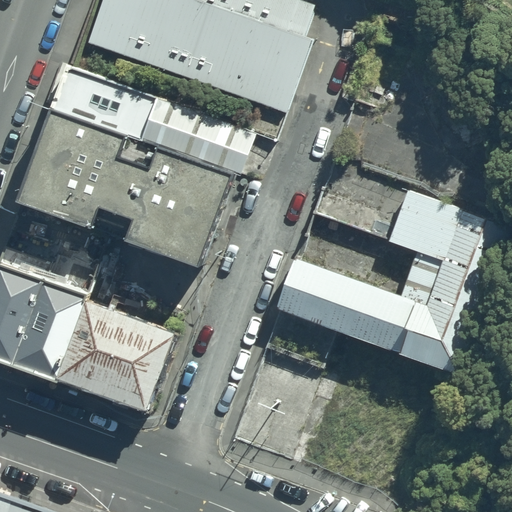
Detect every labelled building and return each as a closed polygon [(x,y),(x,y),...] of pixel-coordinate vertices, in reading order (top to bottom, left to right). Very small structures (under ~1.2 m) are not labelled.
[(102,0),(88,41),(204,83),(287,114),(314,40),(306,38),(316,5),(302,0),(102,0)] [(262,133),(70,67),(53,115),(245,181),(262,133)] [(235,185),(56,120),(22,211),(112,244),(201,277),(235,185)] [(423,250),(408,296),(298,260),(280,313),(464,374),(511,229),(511,221),(411,188),(394,240),(423,250)] [(93,297),(3,265),(0,272),(0,356),(66,380),(77,343),(93,297)] [(180,335),(93,297),(77,343),(66,380),(155,410),(180,335)] [(30,511),(0,501),(0,511),(30,511)]
